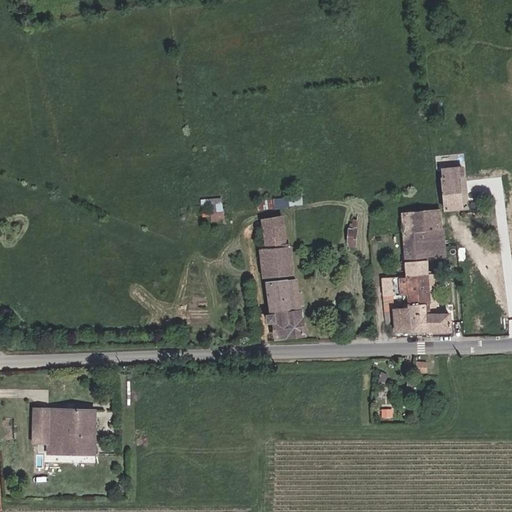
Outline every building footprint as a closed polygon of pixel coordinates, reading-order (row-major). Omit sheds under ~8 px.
[(456,178),(461,177),(459,165),(445,166),(445,163),(440,164),(440,167),(437,167),(442,209),(458,208),(456,178)] [(304,193),(256,200),(258,210),(305,203),(304,193)] [(223,197),(201,198),(202,206),(211,206),(213,221),(226,219),(223,197)] [(439,230),(436,209),(400,211),(401,234),(420,233),(423,257),(441,256),(439,230)] [(271,339),(302,336),(299,304),(303,303),(302,291),(293,292),(285,214),(260,217),(263,248),(257,248),(264,313),(260,314),(261,323),(269,322),(271,339)] [(348,228),(347,241),(354,243),(356,220),(353,220),(351,228),(348,228)] [(404,275),(424,273),(423,257),(420,233),(401,234),(404,275)] [(404,275),(381,277),(382,295),(386,295),(407,294),(408,308),(393,309),(393,332),(422,331),(422,305),(425,305),(424,285),(424,279),(424,273),(404,275)] [(444,285),(424,285),(425,305),(422,305),(422,331),(447,329),(444,285)] [(32,418),(31,442),(46,442),(46,452),(49,452),(49,459),(63,460),(63,453),(91,453),(91,408),(59,408),(60,427),(46,426),(47,408),(32,407),(32,411),(28,411),(28,418),(32,418)] [(59,408),(47,408),(46,426),(60,427),(59,408)] [(117,464),(117,454),(107,454),(107,461),(107,464),(117,464)]
